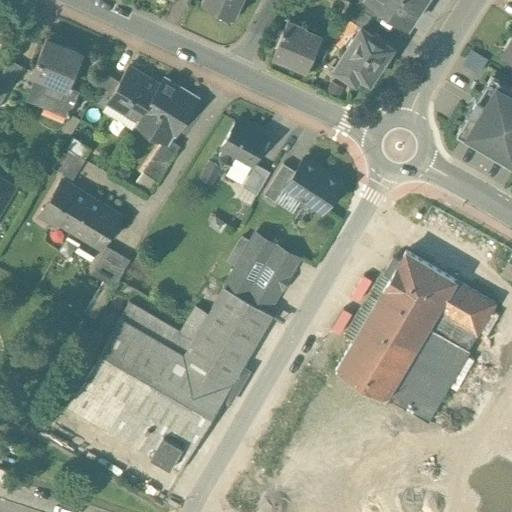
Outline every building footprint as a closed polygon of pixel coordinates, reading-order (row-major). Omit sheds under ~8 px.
[(242,0),(201,0),(201,1),(235,17),(242,0)] [(381,6),(371,0),(358,0),(356,4),(374,16),(381,6)] [(424,0),(371,0),(381,6),(408,24),(424,0)] [(374,16),(356,4),(349,17),(362,26),(362,24),(374,32),(381,21),(374,16)] [(305,26),(289,19),(285,27),(283,30),(284,31),(274,53),(308,67),(321,35),(304,28),(305,26)] [(374,32),(362,24),(362,26),(355,36),(354,35),(347,44),(349,45),(335,67),(356,81),(361,74),(371,80),(394,45),(374,32)] [(83,53),(47,38),(33,72),(35,73),(48,78),(40,98),(71,110),(79,90),(69,86),(83,53)] [(471,49),(466,62),(478,66),(482,53),(471,49)] [(11,59),(0,76),(0,105),(23,66),(11,59)] [(159,84),(128,66),(120,81),(108,100),(109,101),(139,119),(159,84)] [(48,78),(35,73),(25,98),(69,116),(71,110),(40,98),(48,78)] [(120,81),(109,74),(92,101),(104,108),(109,101),(108,100),(120,81)] [(194,96),(163,77),(159,84),(139,119),(169,137),(194,96)] [(511,85),(499,78),(494,86),(487,81),(461,125),(469,129),(464,137),(511,165),(511,163),(511,85)] [(267,136),(237,119),(223,145),(225,146),(219,156),(222,166),(232,163),(237,153),(252,162),(267,136)] [(164,141),(144,171),(157,181),(166,166),(177,150),(164,141)] [(85,159),(65,146),(52,167),(73,179),(85,159)] [(341,182),(304,157),(295,170),(285,185),(323,210),(341,182)] [(221,167),(209,161),(200,177),(211,183),(221,167)] [(284,162),(264,192),(275,200),(285,185),(295,170),(284,162)] [(269,171),(256,164),(244,185),(257,192),(269,171)] [(157,181),(144,171),(134,185),(148,194),(157,181)] [(0,177),(0,209),(3,204),(0,201),(10,184),(0,177)] [(91,197),(62,180),(40,215),(53,224),(61,222),(72,228),(91,197)] [(120,215),(91,197),(72,228),(101,246),(120,215)] [(276,245),(255,232),(224,285),(266,309),(280,286),(282,285),(287,277),(286,274),(294,261),(274,249),(276,245)] [(130,258),(107,245),(91,272),(114,286),(130,258)] [(391,276),(337,367),(386,396),(427,326),(437,309),(477,332),(495,302),(406,249),(401,258),(394,254),(384,272),(391,276)] [(196,304),(181,330),(129,300),(90,367),(72,399),(68,406),(180,471),(222,399),(229,403),(246,375),(239,371),(273,313),(266,309),(224,285),(209,312),(196,304)] [(477,332),(437,309),(427,326),(467,349),(477,332)] [(467,349),(427,326),(386,396),(399,403),(400,403),(427,419),(427,418),(468,349),(467,349)] [(73,357),(55,389),(72,399),(90,367),(73,357)] [(10,470),(0,466),(0,479),(6,481),(10,470)]
